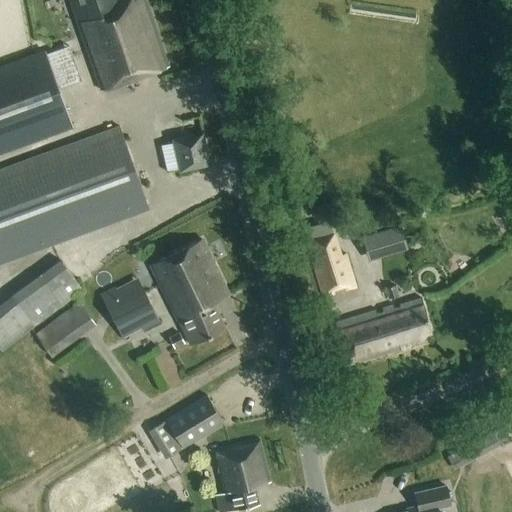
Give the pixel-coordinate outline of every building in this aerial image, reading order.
[(114,0),(69,0),(78,26),(101,91),(168,69),(143,0),(128,0),(116,4),(114,0)] [(0,154),(72,129),(44,52),(0,68),(0,154)] [(0,266),(150,212),(119,128),(0,171),(0,266)] [(178,174),(210,167),(203,134),(171,141),(178,174)] [(306,244),(321,297),(354,288),(344,255),(340,256),(335,236),(332,237),(329,226),(309,232),(312,243),(306,244)] [(190,347),(225,330),(214,306),(228,296),(201,242),(151,267),(190,347)] [(59,262),(0,305),(0,349),(1,350),(81,291),(59,262)] [(144,333),(161,323),(137,279),(117,290),(115,287),(100,295),(124,339),(142,329),(144,333)] [(409,340),(411,347),(425,343),(423,336),(430,334),(421,300),(399,307),(399,309),(394,311),(393,307),(381,311),(383,314),(377,316),(376,312),(332,326),(345,369),(400,352),(398,344),(409,340)] [(51,359),(95,326),(78,302),(33,335),(51,359)] [(179,334),(168,339),(174,351),(185,345),(179,334)] [(167,422),(171,430),(183,449),(224,425),(207,398),(167,422)] [(159,425),(148,432),(164,460),(180,450),(175,441),(164,422),(159,425)] [(504,440),(499,430),(444,458),(452,473),(499,448),(496,444),(504,440)] [(256,488),(270,484),(260,442),(213,453),(223,496),(216,497),(219,511),(231,511),(259,505),(256,488)] [(437,511),(437,510),(451,506),(447,486),(414,494),(418,511),(413,511),(437,511)]
